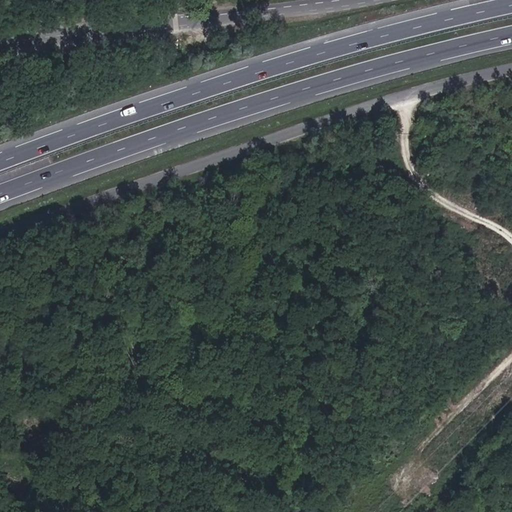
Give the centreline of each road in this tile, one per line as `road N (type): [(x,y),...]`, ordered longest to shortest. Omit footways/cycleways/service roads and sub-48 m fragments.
road 1 (unclassified): [(0,238),(434,89),(511,73)]
road 2 (trunk): [(511,7),(349,46),(0,163)]
road 3 (trunk): [(0,194),(347,77),(511,39)]
road 4 (residential): [(341,0),(0,40)]
road 5 (unknown): [(407,98),(426,156),(423,190),(458,228),(511,246)]
road 6 (unknown): [(511,397),(427,498)]
